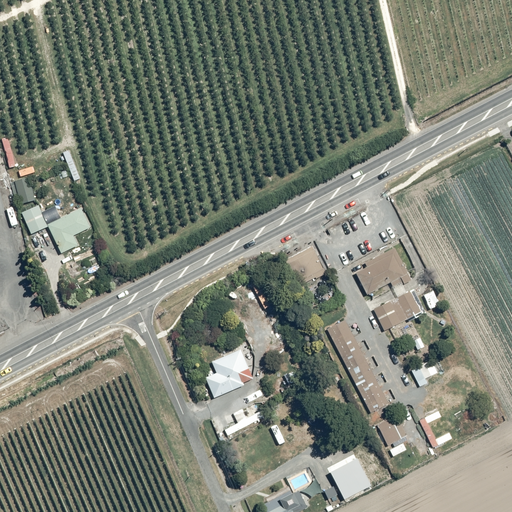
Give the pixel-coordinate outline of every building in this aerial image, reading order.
[(34,199),(27,175),(14,179),(21,203),(34,199)] [(61,195),(55,197),(59,207),(65,204),(61,195)] [(48,228),(60,254),(77,246),(73,237),(90,229),(81,210),(47,226),(38,206),(21,214),(30,236),(48,228)] [(326,272),(311,246),(285,260),(299,286),(326,272)] [(397,297),(373,309),(384,330),(421,311),(410,290),(406,292),(402,284),(411,280),(395,247),(376,257),(363,263),(365,267),(355,272),(366,294),(389,282),(397,297)] [(387,403),(345,319),(328,328),(370,412),(387,403)] [(438,372),(426,345),(405,355),(417,382),(438,372)] [(253,378),(241,348),(211,360),(216,372),(205,377),(214,397),(245,384),(244,382),(253,378)] [(250,408),(245,396),(220,407),(228,426),(224,428),(227,435),(259,421),(255,412),(240,419),(237,414),(250,408)] [(398,432),(391,417),(372,426),(383,447),(407,436),(403,430),(398,432)] [(406,450),(402,443),(389,449),(393,456),(406,450)] [(294,511),(306,506),(301,496),(308,493),(310,498),(325,491),(312,466),(288,479),(291,484),(265,497),(267,501),(261,505),(264,511),(294,511)] [(343,500),(336,487),(325,493),(331,506),(343,500)]
